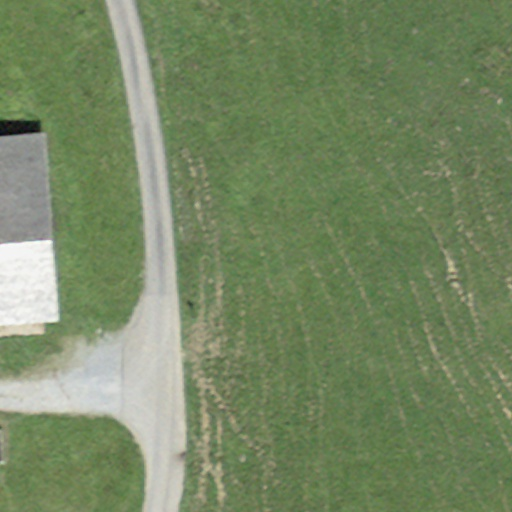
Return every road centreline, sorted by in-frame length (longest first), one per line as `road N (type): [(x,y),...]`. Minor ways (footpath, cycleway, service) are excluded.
road 1 (track): [(157,511),(164,467),(161,259),(138,71),(120,0)]
road 2 (track): [(163,381),(0,391)]
